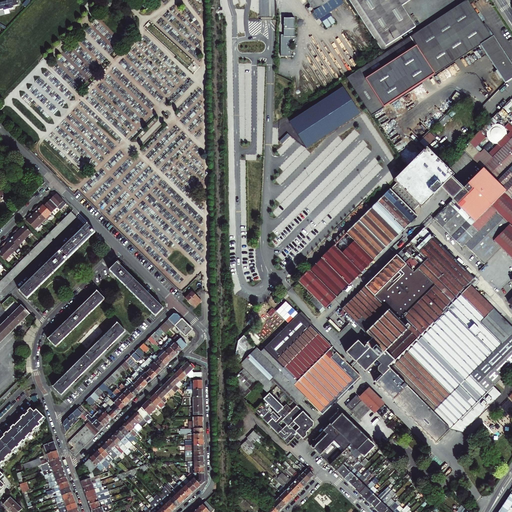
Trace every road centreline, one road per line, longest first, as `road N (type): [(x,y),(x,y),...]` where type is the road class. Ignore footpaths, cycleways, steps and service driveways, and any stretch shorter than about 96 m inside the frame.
road 1 (residential): [(55,423),(176,304)]
road 2 (residential): [(182,511),(212,479),(209,366)]
road 3 (residential): [(182,356),(71,466)]
road 4 (residential): [(45,322),(11,288),(86,214)]
